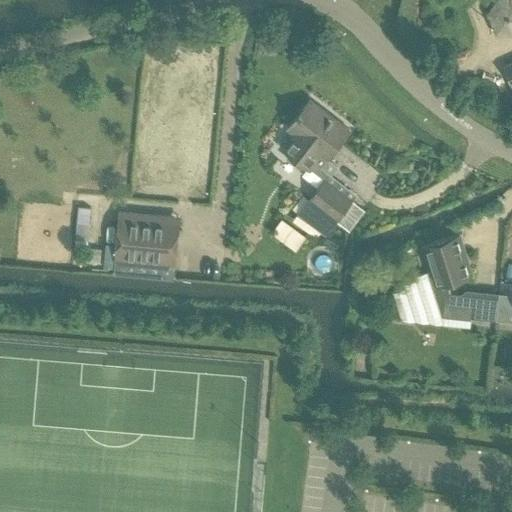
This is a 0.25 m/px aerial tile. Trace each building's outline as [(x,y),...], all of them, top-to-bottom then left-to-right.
[(511,0),(492,0),(495,35),(511,33),(511,0)] [(511,62),(503,66),(511,85),(511,62)] [(294,133),(283,147),(282,148),(289,153),(286,157),(299,167),(302,163),(310,169),(321,154),(327,158),(349,130),(309,99),(287,128),(294,133)] [(309,200),(300,213),(307,218),(311,212),(318,217),(313,224),(326,233),(352,200),(325,179),(309,200)] [(119,217),(115,259),(175,264),(179,222),(119,217)] [(430,262),(431,262),(433,269),(414,276),(415,280),(403,284),(404,288),(392,292),(401,319),(470,326),(471,316),(485,317),(487,294),(475,292),(474,299),(450,297),(450,292),(447,282),(472,274),(460,234),(457,235),(457,234),(425,244),(430,260),(430,261),(430,262)] [(511,320),(511,298),(498,297),(496,319),(511,320)]
